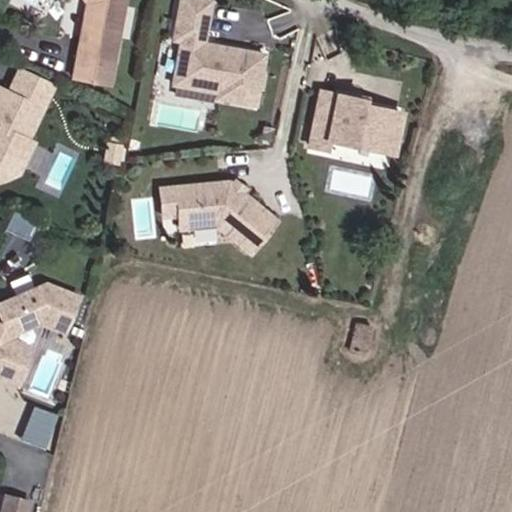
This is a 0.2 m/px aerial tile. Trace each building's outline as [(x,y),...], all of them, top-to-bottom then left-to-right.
[(121,0),(86,0),(89,3),(88,10),(83,9),(71,77),(107,83),(121,0)] [(208,1),(203,0),(177,0),(171,40),(178,41),(171,84),(216,92),(215,98),(253,105),(257,86),(259,84),(261,75),(259,72),(262,54),(242,50),(241,58),(215,53),(216,46),(201,43),(208,1)] [(30,105),(35,94),(13,82),(7,94),(30,105)] [(0,160),(4,160),(18,167),(30,144),(24,141),(45,99),(35,94),(30,105),(7,94),(0,89),(0,160)] [(363,105),(365,96),(341,91),(340,96),(357,99),(356,104),(363,105)] [(318,96),(308,147),(325,150),(327,140),(378,150),(381,138),(391,140),(396,112),(363,105),(356,104),(357,99),(340,96),(331,94),(330,99),(318,96)] [(388,152),(391,140),(381,138),(378,150),(388,152)] [(18,167),(4,160),(0,160),(0,179),(15,173),(18,167)] [(242,187),(234,180),(231,185),(231,189),(235,192),(238,191),(242,187)] [(227,182),(159,190),(162,217),(177,215),(179,228),(214,224),(249,251),(274,219),(238,191),(235,192),(231,189),(231,185),(227,182)] [(43,282),(0,303),(0,381),(16,387),(28,357),(23,346),(12,342),(17,329),(34,320),(62,331),(76,295),(43,282)] [(43,450),(56,415),(34,406),(20,441),(43,450)] [(22,511),(25,501),(4,496),(0,511),(22,511)]
